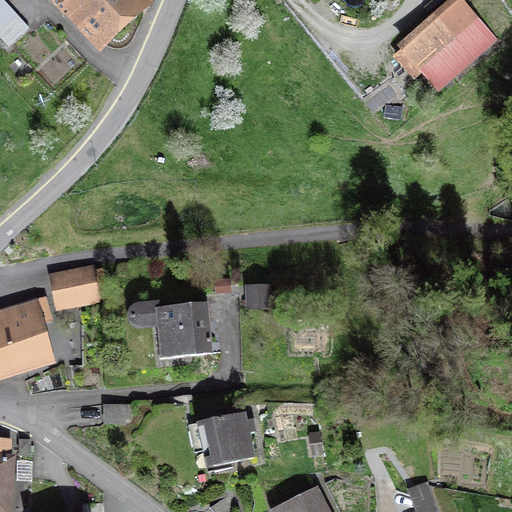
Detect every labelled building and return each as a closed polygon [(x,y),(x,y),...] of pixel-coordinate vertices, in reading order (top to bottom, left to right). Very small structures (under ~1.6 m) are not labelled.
[(2,0),(1,0),(0,1),(0,36),(11,48),(30,30),(2,0)] [(69,0),(108,41),(150,0),(69,0)] [(459,3),(405,50),(444,95),(499,48),(459,3)] [(407,110),(388,107),(386,120),(405,122),(407,110)] [(56,316),(101,308),(94,272),(49,280),(56,316)] [(271,290),(247,291),(248,313),(272,312),(271,290)] [(0,318),(0,386),(58,369),(39,306),(0,318)] [(168,365),(217,358),(210,308),(161,316),(168,365)] [(133,411),(106,410),(106,429),(133,429),(133,411)] [(259,468),(249,419),(196,430),(206,479),(259,468)] [(0,443),(0,511),(13,511),(16,444),(0,443)] [(34,444),(22,444),(22,458),(34,458),(34,444)] [(323,511),(313,492),(276,511),(323,511)] [(231,511),(227,503),(213,511),(231,511)]
